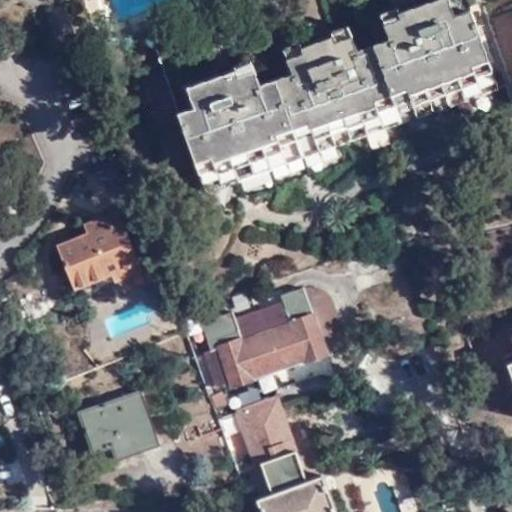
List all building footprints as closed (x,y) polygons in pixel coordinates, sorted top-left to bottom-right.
[(53,33),(71,27),(62,0),(61,1),(42,8),(53,33)] [(235,74),(230,65),(168,87),(204,188),(496,87),(487,61),(477,33),(468,10),(451,14),(446,0),(427,0),(399,11),(401,16),(381,22),(387,38),(355,49),(349,34),(331,39),(329,34),(302,45),(304,51),(284,58),(288,71),(258,81),(252,69),(235,74)] [(477,33),(511,20),(511,0),(496,0),(468,10),(477,33)] [(378,12),(381,22),(401,16),(399,11),(397,6),(378,12)] [(211,11),(149,34),(159,60),(220,36),(211,11)] [(327,29),(329,34),(331,39),(349,34),(347,24),(327,29)] [(280,47),(284,58),(304,51),(302,45),(300,40),(280,47)] [(511,53),(487,61),(496,87),(511,81),(511,53)] [(249,58),(230,65),(235,74),(252,69),(249,58)] [(138,268),(116,208),(82,221),(85,232),(55,242),(71,287),(108,272),(111,278),(138,268)] [(299,281),(320,333),(343,325),(329,291),(325,285),(323,283),(319,281),(315,281),(312,280),(308,280),(305,280),(302,281),(299,281)] [(299,281),(278,289),(281,299),(290,321),(240,339),(232,317),(229,306),(201,317),(204,328),(210,343),(217,341),(229,375),(231,384),(252,376),(250,372),(302,352),(304,356),(326,348),(320,333),(299,281)] [(281,299),(278,289),(229,306),(232,317),(240,339),(290,321),(281,299)] [(511,291),(455,311),(466,343),(511,326),(511,291)] [(511,340),(511,358),(503,362),(511,387),(511,333),(510,334),(511,340)] [(213,381),(229,375),(217,341),(210,343),(202,346),(213,381)] [(511,387),(503,362),(476,372),(485,396),(511,387)] [(220,385),(208,390),(213,402),(224,398),(220,385)] [(139,390),(80,411),(93,449),(111,443),(116,456),(158,442),(139,390)] [(245,415),(262,462),(295,450),(277,403),(245,415)] [(295,450),(262,462),(272,491),(255,497),(261,511),(338,511),(323,472),(305,477),(295,450)]
